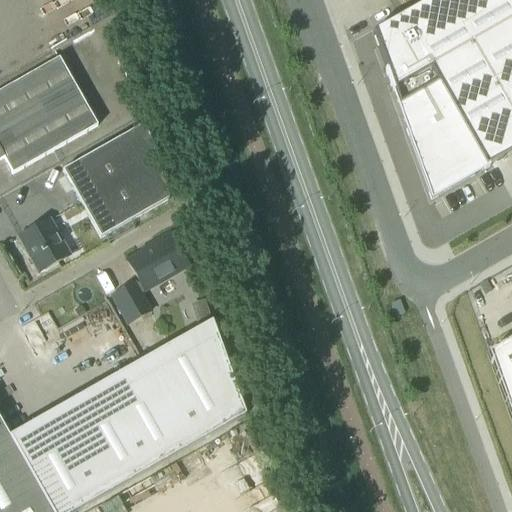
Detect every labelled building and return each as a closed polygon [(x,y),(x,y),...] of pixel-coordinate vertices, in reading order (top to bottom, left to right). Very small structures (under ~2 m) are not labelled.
[(511,0),(429,0),(373,32),(372,33),(378,50),(385,71),(384,71),(386,77),(389,86),(392,93),(395,92),(408,129),(405,130),(430,201),(443,194),(455,187),(468,180),(473,177),(471,173),(478,169),(482,167),(484,171),(488,168),(488,167),(491,165),(511,153),(511,0)] [(0,92),(0,160),(2,159),(12,176),(97,127),(59,59),(0,92)] [(100,239),(168,201),(144,126),(62,172),(100,239)] [(18,238),(38,274),(68,257),(48,222),(18,238)] [(170,236),(126,261),(139,284),(135,286),(134,285),(111,297),(127,325),(150,313),(140,295),(188,268),(170,236)] [(0,511),(75,511),(244,416),(210,323),(9,438),(0,422),(0,511)] [(157,323),(151,329),(156,337),(164,335),(165,326),(157,323)] [(511,342),(488,356),(511,423),(511,342)]
